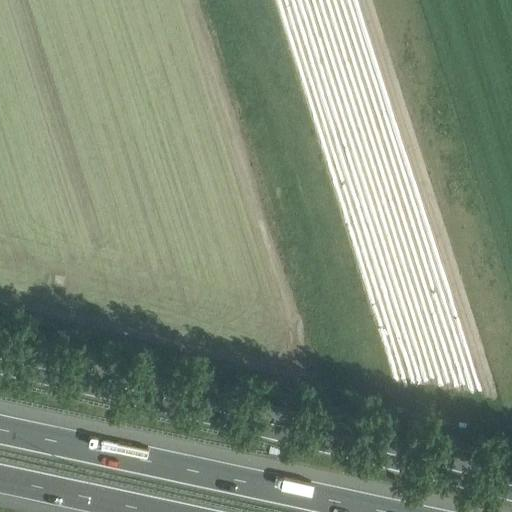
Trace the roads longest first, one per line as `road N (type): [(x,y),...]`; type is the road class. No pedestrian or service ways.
road 1 (motorway): [(511,495),(0,365)]
road 2 (motorway): [(377,511),(0,431)]
road 3 (motorway): [(0,479),(151,511)]
